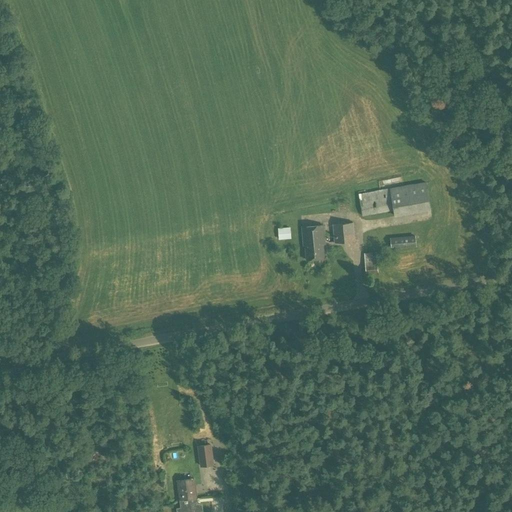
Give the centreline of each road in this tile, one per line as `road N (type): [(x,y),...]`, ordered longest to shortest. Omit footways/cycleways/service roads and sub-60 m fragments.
road 1 (unclassified): [(0,369),(511,276)]
road 2 (track): [(511,165),(473,177),(481,120),(433,82)]
